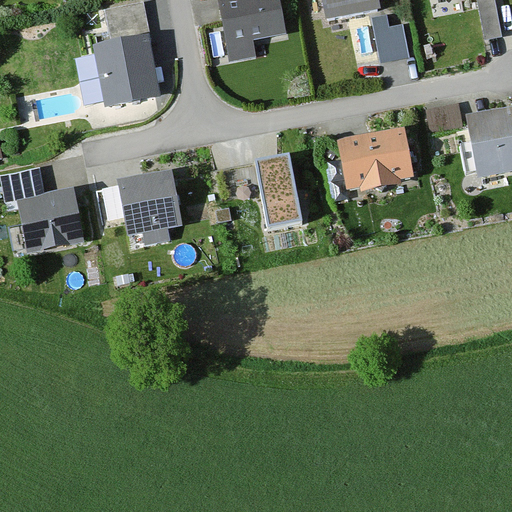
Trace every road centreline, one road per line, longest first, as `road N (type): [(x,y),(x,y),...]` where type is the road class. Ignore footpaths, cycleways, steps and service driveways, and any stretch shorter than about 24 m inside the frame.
road 1 (residential): [(203,133),(511,76)]
road 2 (residential): [(203,133),(178,0)]
